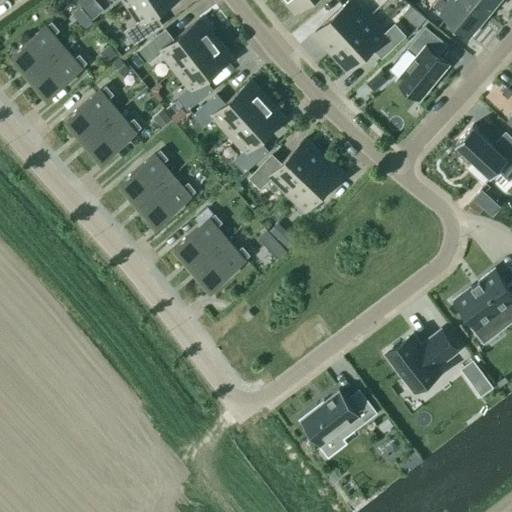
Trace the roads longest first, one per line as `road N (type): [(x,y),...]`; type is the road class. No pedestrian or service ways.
road 1 (unclassified): [(244,411),(0,119)]
road 2 (residential): [(394,172),(446,222),(444,260),(244,411)]
road 3 (residential): [(394,172),(268,48),(232,0)]
road 4 (residential): [(511,40),(394,172)]
